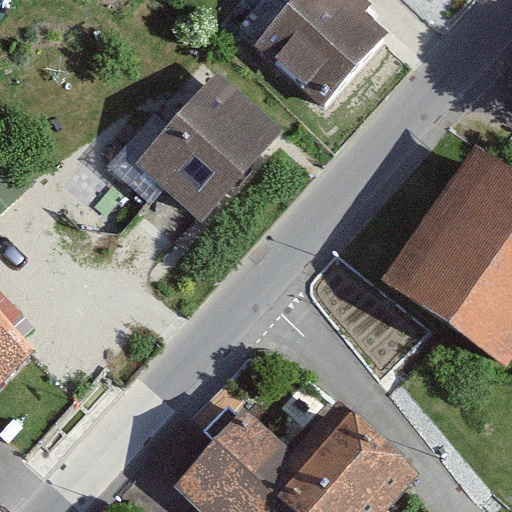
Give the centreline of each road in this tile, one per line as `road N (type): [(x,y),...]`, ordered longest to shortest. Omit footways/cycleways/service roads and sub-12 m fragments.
road 1 (tertiary): [(261,298),(511,23)]
road 2 (residential): [(261,298),(382,396),(447,475),(465,511)]
road 3 (tertiary): [(77,511),(261,298)]
